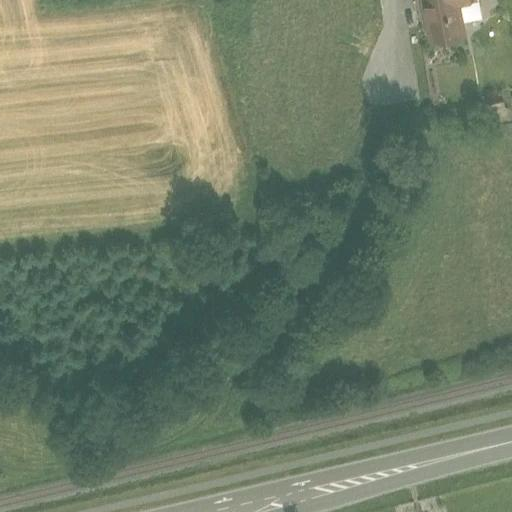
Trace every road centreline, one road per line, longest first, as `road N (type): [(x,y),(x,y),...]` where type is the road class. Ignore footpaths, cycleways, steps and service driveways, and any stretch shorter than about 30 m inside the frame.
road 1 (secondary): [(511,444),(226,511)]
road 2 (residential): [(391,0),(396,80),(383,125)]
